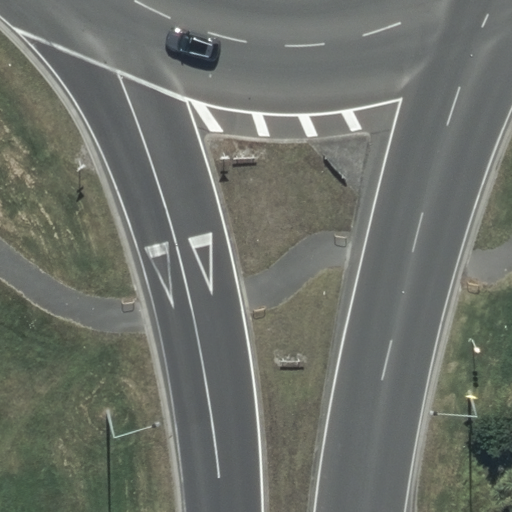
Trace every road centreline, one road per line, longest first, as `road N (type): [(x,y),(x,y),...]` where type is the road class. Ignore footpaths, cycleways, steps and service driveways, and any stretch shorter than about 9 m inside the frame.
road 1 (trunk): [(221,511),(193,312),(96,0)]
road 2 (trunk): [(480,0),(385,346),(360,511)]
road 3 (trunk): [(448,0),(358,39),(285,47),(213,37),(131,0)]
